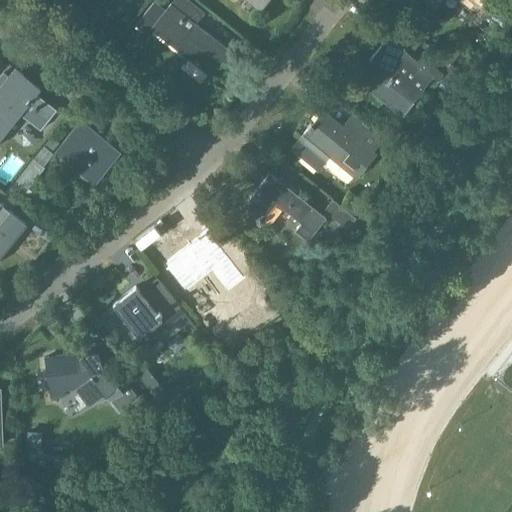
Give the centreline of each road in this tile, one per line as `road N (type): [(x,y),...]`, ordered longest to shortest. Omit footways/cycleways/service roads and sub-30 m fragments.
road 1 (residential): [(0,323),(213,165)]
road 2 (residential): [(213,165),(13,0)]
road 3 (residential): [(213,165),(345,0)]
